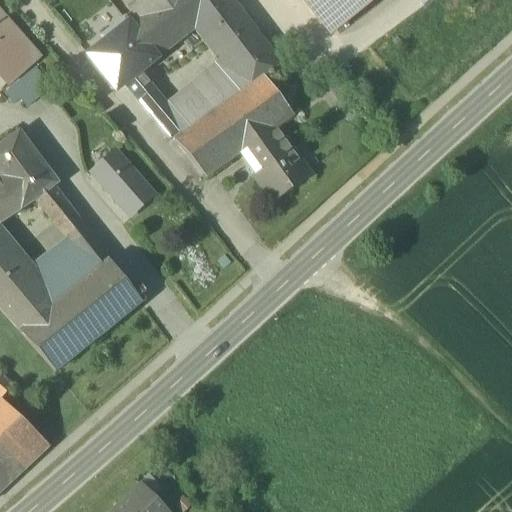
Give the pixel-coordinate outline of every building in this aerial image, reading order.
[(120,0),(135,20),(159,0),(120,0)] [(281,66),(231,0),(159,0),(135,20),(128,25),(157,61),(194,32),(217,63),(241,95),(264,80),(281,66)] [(301,0),(330,36),(376,0),(301,0)] [(0,78),(8,87),(39,59),(0,14),(0,78)] [(125,86),(138,103),(153,91),(139,75),(157,61),(128,25),(124,20),(100,39),(105,44),(88,57),(105,79),(109,76),(120,90),(125,86)] [(217,63),(173,102),(196,127),(241,95),(217,63)] [(12,91),(26,109),(50,89),(34,71),(12,91)] [(293,118),(264,80),(241,95),(196,127),(173,143),(205,180),(246,151),(276,130),(293,118)] [(153,120),(173,143),(196,127),(173,102),(153,120)] [(246,151),(254,163),(284,142),(276,130),(246,151)] [(36,202),(53,223),(69,210),(53,190),(58,186),(19,134),(0,147),(0,181),(19,213),(36,202)] [(251,180),(269,206),(309,178),(284,142),(254,163),(261,173),(251,180)] [(91,175),(129,218),(153,197),(115,153),(91,175)] [(0,227),(19,213),(0,181),(0,227)] [(81,226),(69,210),(53,223),(66,239),(81,226)] [(71,246),(93,273),(108,261),(81,226),(66,239),(71,246)] [(0,313),(18,334),(54,305),(34,278),(0,231),(0,313)] [(71,246),(34,278),(54,305),(93,273),(71,246)] [(141,305),(108,261),(93,273),(54,305),(18,334),(54,375),(141,305)] [(0,376),(0,400),(12,388),(0,376)] [(0,494),(49,449),(0,400),(0,494)] [(165,511),(142,488),(123,506),(122,505),(114,511),(165,511)]
